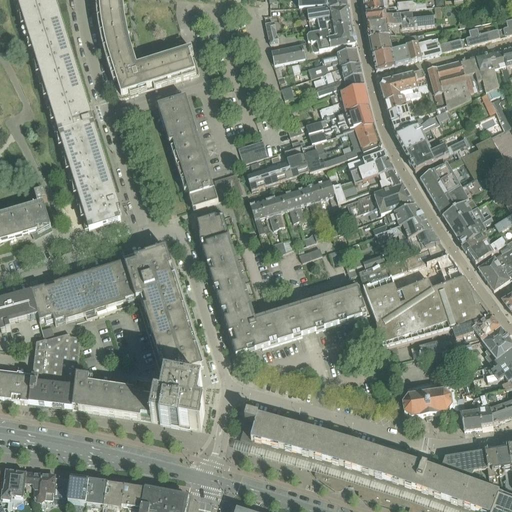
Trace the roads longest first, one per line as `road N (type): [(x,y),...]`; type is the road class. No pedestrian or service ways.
road 1 (unclassified): [(370,83),(390,150),(461,265),(511,328)]
road 2 (tertiary): [(209,481),(0,441)]
road 3 (unclassified): [(143,236),(160,230),(178,239),(229,391)]
road 4 (unclassified): [(395,437),(229,391)]
road 5 (unclassified): [(0,282),(143,236)]
road 6 (unclassified): [(370,83),(511,46)]
road 7 (unclassified): [(143,236),(108,115)]
